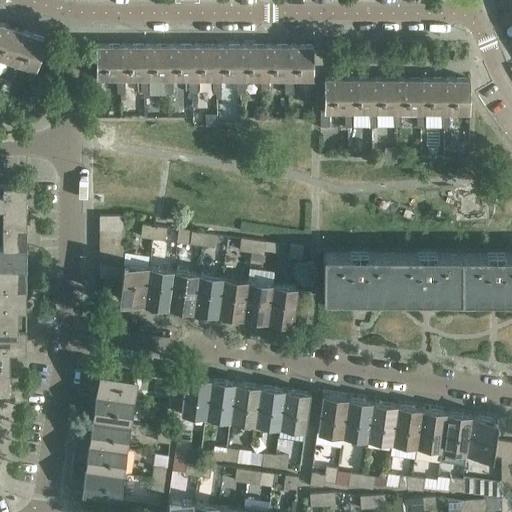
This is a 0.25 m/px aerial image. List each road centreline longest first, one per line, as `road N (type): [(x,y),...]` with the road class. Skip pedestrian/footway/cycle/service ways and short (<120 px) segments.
road 1 (residential): [(511,391),(71,331)]
road 2 (residential): [(477,20),(73,17)]
road 3 (residential): [(71,331),(68,144)]
road 4 (residential): [(47,511),(71,331)]
road 5 (residential): [(68,144),(73,17)]
